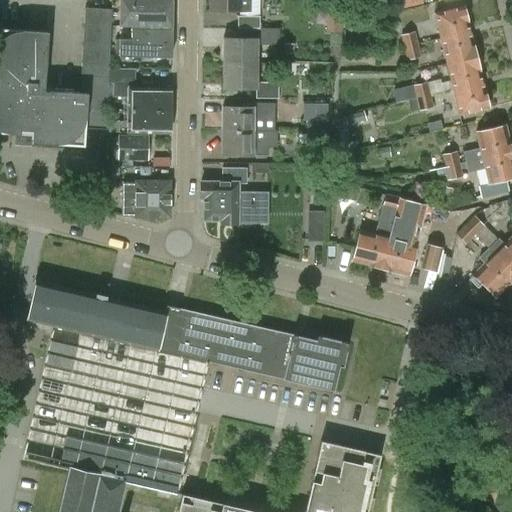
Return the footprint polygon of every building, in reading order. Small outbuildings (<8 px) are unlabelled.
[(132,26),(131,27),(171,27),(171,0),(121,0),(121,26),(132,26)] [(249,11),(248,0),(210,0),(211,11),(249,11)] [(395,0),(398,9),(423,4),(422,0),(395,0)] [(440,39),(470,32),(463,6),(434,13),(440,39)] [(0,133),(29,136),(29,143),(81,147),(82,129),(103,131),(106,89),(110,12),(83,10),(77,94),(42,92),(46,33),(0,29),(0,133)] [(259,29),(260,17),(238,17),(237,29),(257,29),(259,29)] [(171,57),(171,27),(131,27),(131,40),(120,40),(119,56),(171,57)] [(278,29),(259,29),(257,29),(256,39),(223,39),(223,64),(256,64),(256,45),(278,45),(278,29)] [(403,48),(417,45),(414,32),(401,35),(403,48)] [(447,64),(476,57),(470,32),(440,39),(447,64)] [(419,57),(417,45),(403,48),(406,60),(419,57)] [(453,90),(482,83),(476,57),(447,64),(453,90)] [(256,82),(256,64),(223,64),(223,89),(256,89),(256,98),(277,98),(278,83),(256,82)] [(128,97),(127,109),(170,109),(170,88),(134,87),(135,69),(108,69),(107,97),(128,97)] [(416,99),(430,95),(427,83),(413,86),(416,99)] [(459,115),(488,108),(482,83),(453,90),(459,115)] [(432,108),(430,95),(416,99),(419,111),(432,108)] [(275,104),(253,104),(253,107),(221,107),(221,131),(277,132),(277,131),(274,131),(275,104)] [(306,132),(327,132),(327,105),(303,104),(303,121),(306,121),(306,132)] [(170,109),(127,109),(127,121),(118,120),(118,132),(169,133),(170,109)] [(466,163),(511,151),(504,125),(475,132),(479,149),(463,153),(466,163)] [(276,148),(277,132),(221,131),(221,155),(267,155),(267,148),(276,148)] [(327,145),(327,132),(306,132),(306,145),(327,145)] [(119,167),(119,160),(146,160),(146,137),(119,136),(119,138),(110,138),(110,167),(119,167)] [(488,183),(511,177),(511,155),(511,151),(466,163),(468,173),(484,169),(488,183)] [(442,155),(445,169),(459,165),(456,152),(442,155)] [(269,173),(269,163),(251,163),(251,173),(269,173)] [(459,165),(445,169),(436,171),(438,182),(448,180),(462,177),(459,165)] [(253,194),(239,194),(239,185),(245,185),(245,169),(222,169),(222,182),(201,182),(200,199),(203,199),(203,221),(220,221),(219,224),(239,224),(239,222),(252,222),(253,194)] [(345,183),(335,180),(331,195),(341,198),(345,183)] [(169,218),(169,182),(135,181),(135,184),(123,184),(123,216),(135,216),(135,217),(169,218)] [(386,195),(383,208),(394,211),(397,198),(386,195)] [(406,214),(410,201),(397,198),(394,211),(406,214)] [(383,208),(377,228),(375,235),(359,230),(351,261),(380,269),(394,211),(383,208)] [(307,240),(324,240),(324,211),(308,211),(307,240)] [(403,225),(406,214),(394,211),(380,269),(408,276),(416,244),(415,244),(416,240),(403,225)] [(474,216),(465,224),(465,225),(475,235),(484,226),(474,216)] [(475,235),(465,225),(455,234),(465,244),(475,235)] [(489,249),(511,273),(511,236),(503,245),(498,240),(489,249)] [(436,272),(442,248),(426,244),(420,268),(436,272)] [(495,298),(511,281),(511,273),(489,249),(479,258),(484,263),(473,275),(495,298)] [(317,336),(316,340),(300,336),(173,307),(166,306),(165,310),(115,299),(35,280),(26,320),(53,326),(207,362),(332,391),(338,365),(342,366),(348,343),(317,336)] [(125,476),(131,452),(66,437),(59,467),(67,469),(70,470),(60,511),(117,511),(125,482),(126,476),(125,476)] [(366,511),(380,454),(320,441),(317,453),(318,454),(317,457),(325,458),(312,511),(226,511),(193,504),(194,496),(181,493),(177,511),(366,511)] [(472,498),(493,503),(499,475),(478,471),(472,498)]
